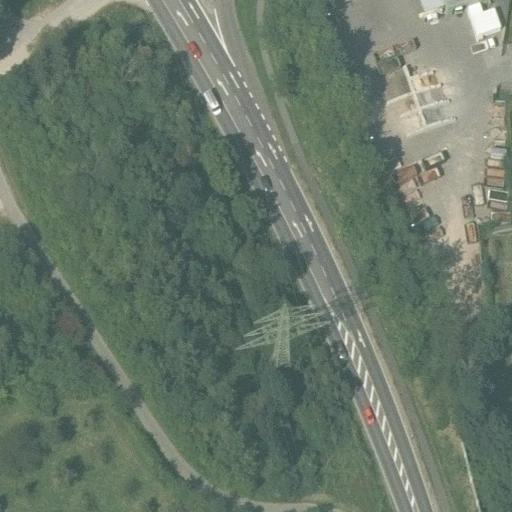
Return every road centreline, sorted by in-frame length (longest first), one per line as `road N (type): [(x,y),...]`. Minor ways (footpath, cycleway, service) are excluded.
road 1 (track): [(283,511),(235,497),(193,471),(33,248),(0,185)]
road 2 (secondary): [(416,511),(347,328),(264,159)]
road 3 (secondary): [(264,159),(169,0)]
road 4 (residential): [(264,159),(223,0)]
